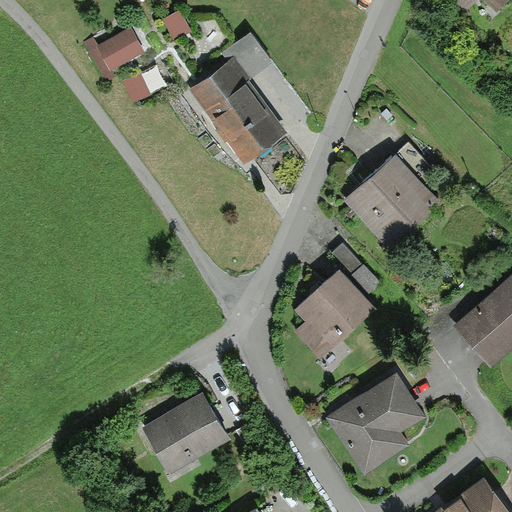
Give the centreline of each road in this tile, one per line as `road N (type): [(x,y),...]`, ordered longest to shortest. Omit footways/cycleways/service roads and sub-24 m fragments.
road 1 (residential): [(2,0),(74,81),(254,319)]
road 2 (residential): [(254,319),(388,0)]
road 3 (track): [(0,477),(254,319)]
road 4 (residential): [(350,511),(272,381),(254,319)]
